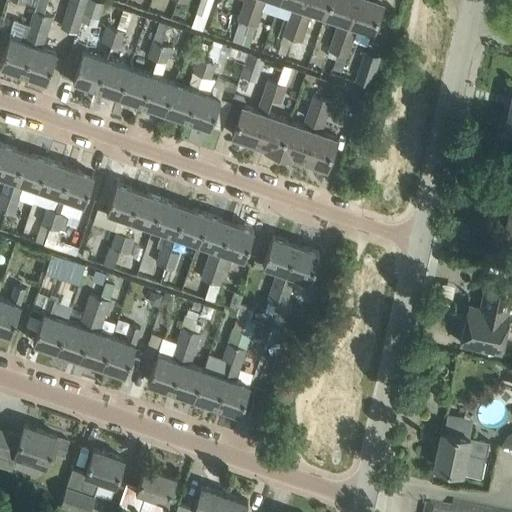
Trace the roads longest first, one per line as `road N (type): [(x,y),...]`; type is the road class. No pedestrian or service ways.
road 1 (residential): [(421,245),(0,98)]
road 2 (residential): [(364,499),(0,371)]
road 3 (unclassified): [(364,499),(421,245)]
road 4 (unclassified): [(421,245),(472,11)]
